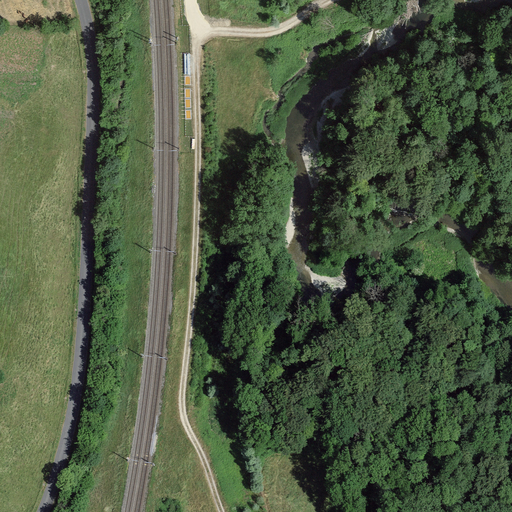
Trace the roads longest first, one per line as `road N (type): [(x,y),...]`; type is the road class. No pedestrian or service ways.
road 1 (track): [(337,0),(281,27),(202,32),(195,64),(199,210),(180,405),(219,511)]
road 2 (unclassified): [(45,511),(75,414),(87,235),(94,98),(79,0)]
